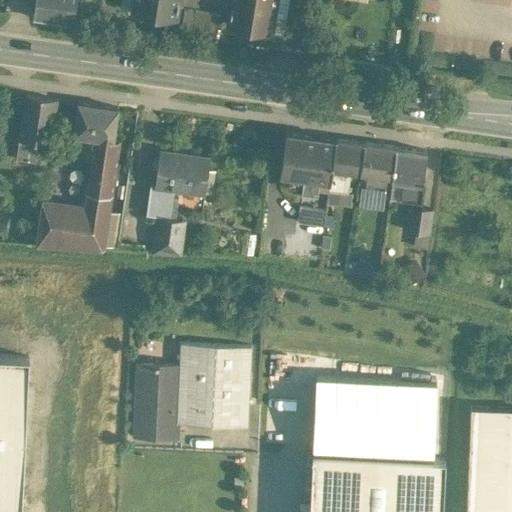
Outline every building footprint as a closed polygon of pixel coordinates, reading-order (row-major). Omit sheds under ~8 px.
[(76,0),(36,0),(34,15),(72,21),(76,0)] [(178,0),(134,0),(133,10),(176,17),(178,0)] [(275,6),(235,0),(231,0),(228,23),(271,30),(275,6)] [(219,13),(184,7),(180,29),(216,35),(219,13)] [(57,97),(25,93),(16,157),(36,159),(39,141),(50,142),(57,97)] [(117,107),(79,101),(74,133),(83,134),(81,147),(90,149),(89,159),(117,164),(121,139),(113,138),(117,107)] [(336,137),(286,130),(280,172),(303,176),(330,179),(336,137)] [(364,141),(336,137),(330,179),(328,188),(348,191),(351,171),(360,172),(364,141)] [(396,146),(364,141),(360,172),(368,173),(366,187),(385,190),(387,176),(391,177),(392,177),(396,146)] [(426,149),(396,145),(396,146),(392,177),(391,177),(402,179),(399,198),(422,202),(425,181),(422,180),(426,149)] [(210,156),(159,149),(154,182),(154,184),(174,187),(205,191),(210,156)] [(117,164),(89,159),(86,174),(115,177),(117,164)] [(115,177),(86,174),(84,190),(112,194),(115,177)] [(330,179),(303,176),(301,188),(328,192),(328,188),(330,179)] [(174,187),(154,184),(154,182),(151,182),(148,199),(172,203),(173,195),(174,187)] [(112,194),(84,190),(82,205),(42,200),(36,242),(105,247),(112,194)] [(172,203),(148,199),(146,213),(159,214),(170,216),(171,207),(172,203)] [(324,207),(299,205),(298,220),(323,223),(324,207)] [(433,208),(422,206),(421,211),(418,229),(430,231),(433,208)] [(421,211),(410,210),(408,227),(418,229),(421,211)] [(170,216),(159,214),(154,249),(177,251),(182,218),(170,216)] [(371,257),(351,256),(350,270),(370,272),(371,257)] [(251,344),(181,340),(180,362),(177,420),(247,424),(251,344)] [(0,511),(21,511),(29,353),(0,351),(0,511)] [(180,362),(138,360),(134,433),(176,435),(177,420),(180,362)] [(511,511),(511,406),(471,405),(466,511),(511,511)] [(442,511),(445,456),(312,449),(309,511),(442,511)]
